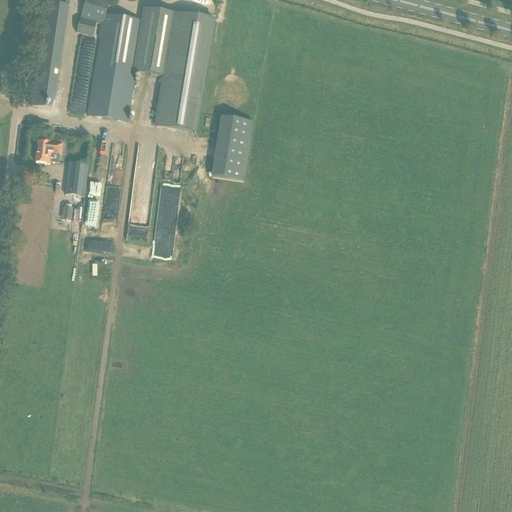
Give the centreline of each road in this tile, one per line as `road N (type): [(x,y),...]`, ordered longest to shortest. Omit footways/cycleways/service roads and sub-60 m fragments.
road 1 (unclassified): [(0,241),(28,0)]
road 2 (primary): [(511,31),(391,0)]
